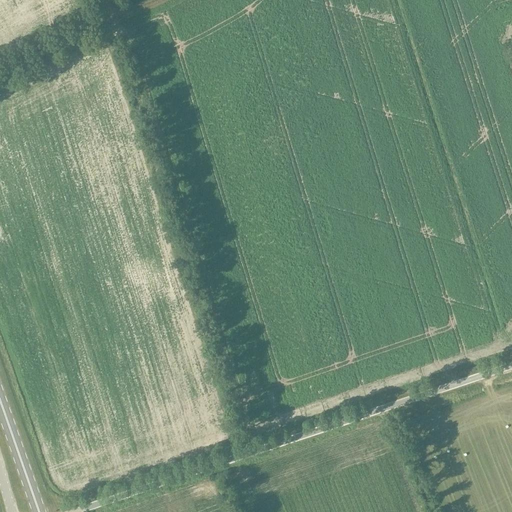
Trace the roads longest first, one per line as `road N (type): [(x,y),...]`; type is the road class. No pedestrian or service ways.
road 1 (unclassified): [(75,511),(511,365)]
road 2 (unclassified): [(0,75),(87,30),(102,0)]
